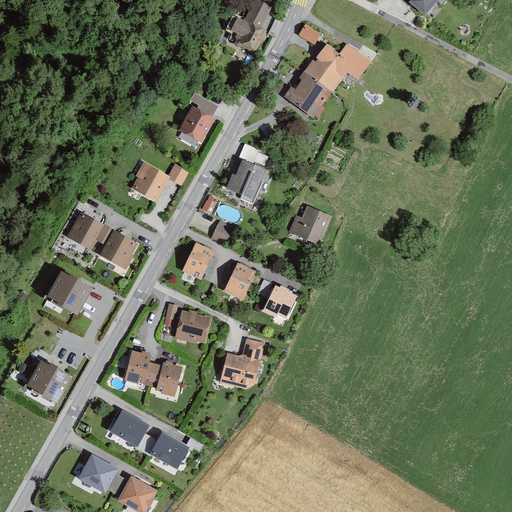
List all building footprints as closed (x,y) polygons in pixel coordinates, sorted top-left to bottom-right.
[(440,0),(417,0),(413,5),(426,17),(440,0)] [(270,12),(257,5),(246,26),(240,23),(234,35),(245,41),(241,48),(256,56),(267,36),(260,32),(270,12)] [(318,35),(307,28),(302,37),(313,44),(318,35)] [(369,66),(349,50),(341,59),(328,49),(288,100),(312,118),(347,73),(357,81),(369,66)] [(219,109),(196,98),(192,104),(197,106),(183,134),(201,144),(219,109)] [(257,163),(261,149),(244,144),(239,158),(257,163)] [(266,174),(245,166),(238,181),(236,180),(230,193),(253,203),(266,174)] [(168,181),(145,168),(139,179),(142,181),(136,191),(156,202),(168,181)] [(189,175),(177,169),(171,181),(182,187),(189,175)] [(329,219),(309,211),(305,223),(298,220),(292,234),(319,245),(329,219)] [(138,249),(83,218),(71,239),(93,252),(98,242),(110,248),(104,259),(125,271),(138,249)] [(232,229),(223,224),(216,238),(225,243),(232,229)] [(212,256),(198,249),(186,273),(201,280),(212,256)] [(256,277),(240,269),(228,294),(244,302),(256,277)] [(91,289),(62,272),(48,296),(76,313),(91,289)] [(296,300),(278,291),(267,314),(284,323),(296,300)] [(181,311),(171,309),(167,328),(179,331),(178,340),(205,346),(210,321),(180,315),(181,311)] [(264,347),(249,343),(244,361),(230,357),(223,383),(253,391),(264,347)] [(151,359),(133,355),(126,383),(139,387),(141,382),(161,388),(159,395),(175,399),(183,370),(166,366),(165,370),(150,366),(151,359)] [(69,378),(43,362),(29,385),(56,401),(69,378)] [(148,429),(124,416),(114,434),(138,448),(148,429)] [(188,452),(165,438),(154,456),(178,470),(188,452)] [(118,472),(94,461),(83,483),(107,494),(118,472)] [(148,511),(157,496),(133,483),(121,504),(134,511),(148,511)]
